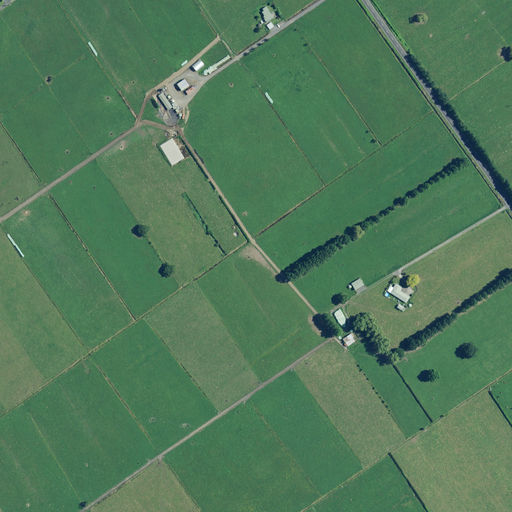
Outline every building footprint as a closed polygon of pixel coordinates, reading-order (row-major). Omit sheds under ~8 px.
[(272,12),(270,13),(266,7),(262,9),(263,11),(261,12),(264,16),(263,16),(264,19),(266,22),(273,18),(272,16),(274,14),(272,12)] [(188,86),(184,79),(177,84),(181,91),(188,86)] [(195,90),(193,87),(185,91),(188,95),(195,90)] [(172,107),(162,93),(158,96),(168,110),(172,107)] [(363,285),(359,278),(351,283),(355,290),(363,285)] [(401,288),(396,284),(390,293),(406,303),(409,297),(399,291),(401,288)] [(343,339),(345,343),(344,344),(345,346),(347,345),(348,346),(355,341),(352,338),(354,336),(352,333),(343,339)]
